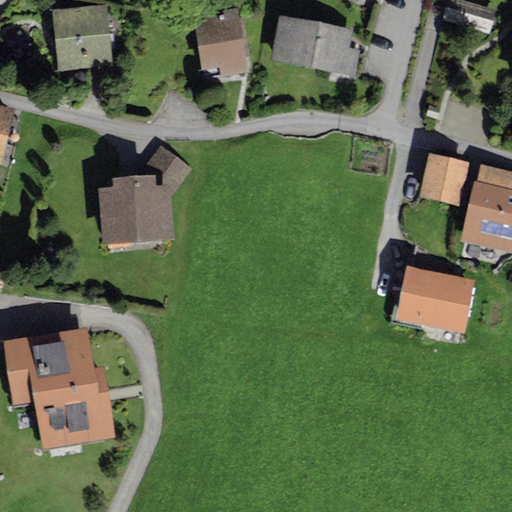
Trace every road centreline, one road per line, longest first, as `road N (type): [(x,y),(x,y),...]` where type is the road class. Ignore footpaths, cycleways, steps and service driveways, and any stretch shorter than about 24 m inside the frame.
road 1 (residential): [(511,162),(324,120),(156,132),(0,98)]
road 2 (residential): [(116,511),(153,427),(142,344),(106,318),(21,323)]
